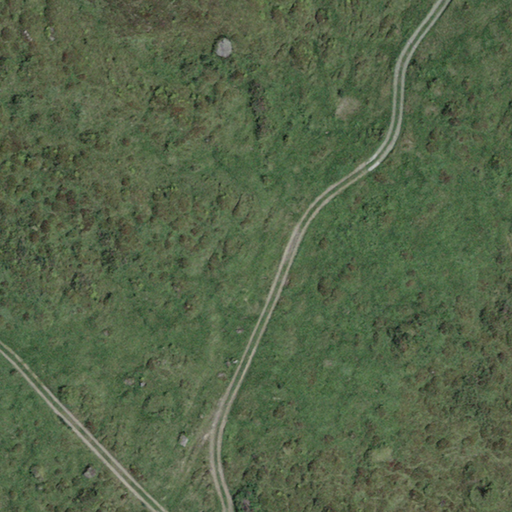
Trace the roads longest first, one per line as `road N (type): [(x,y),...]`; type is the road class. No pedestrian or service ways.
road 1 (track): [(227,511),(215,463),(217,429),(294,239),(319,200),(389,142),(403,59),(444,0)]
road 2 (track): [(0,346),(160,511)]
